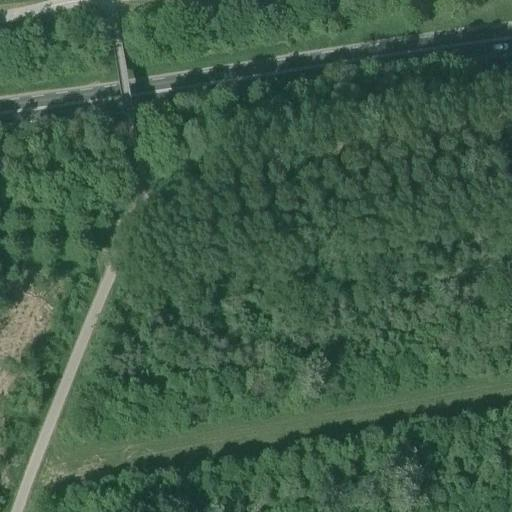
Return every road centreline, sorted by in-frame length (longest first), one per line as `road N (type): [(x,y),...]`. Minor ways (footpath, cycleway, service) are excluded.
road 1 (primary): [(0,114),(511,39)]
road 2 (track): [(144,210),(184,184),(222,173),(511,120)]
